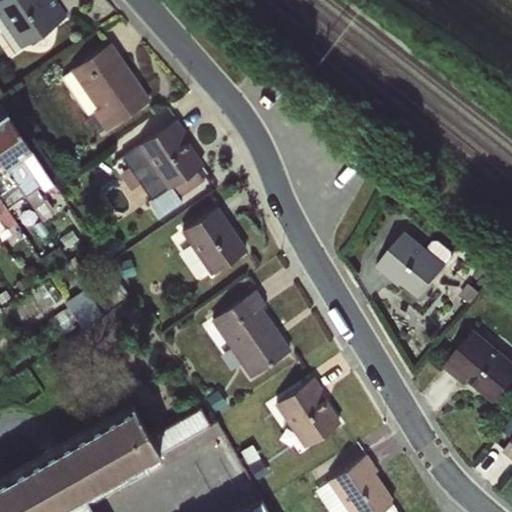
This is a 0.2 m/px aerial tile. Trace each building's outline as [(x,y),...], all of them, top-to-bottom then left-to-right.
[(0,0),(0,44),(8,55),(67,15),(56,0),(0,0)] [(150,98),(110,40),(62,75),(88,112),(92,110),(105,129),(150,98)] [(0,115),(0,157),(18,185),(31,204),(46,194),(43,188),(52,181),(6,111),(0,115)] [(141,184),(150,197),(201,163),(172,120),(121,154),(127,166),(118,173),(131,190),(141,184)] [(0,194),(15,185),(18,185),(0,157),(0,194)] [(0,236),(2,239),(9,232),(7,227),(16,221),(0,196),(0,236)] [(246,247),(217,206),(181,229),(211,273),(246,247)] [(406,230),(375,266),(398,286),(401,282),(419,297),(447,264),(406,230)] [(264,303),(254,288),(211,318),(250,376),(290,348),(261,306),(264,303)] [(511,359),(475,329),(443,366),(463,384),(467,380),(494,401),(511,380),(511,359)] [(324,390),(314,375),(274,401),(303,445),(340,421),(320,392),(324,390)] [(271,511),(264,500),(241,511),(89,511),(95,510),(87,496),(157,457),(160,466),(221,428),(213,415),(199,421),(195,412),(151,433),(132,403),(0,477),(0,511),(271,511)] [(511,439),(502,452),(511,460),(511,439)] [(377,468),(366,452),(327,479),(348,511),(375,511),(394,500),(375,470),(377,468)]
